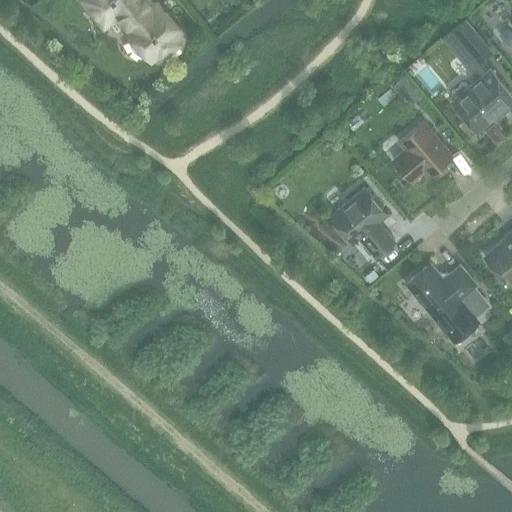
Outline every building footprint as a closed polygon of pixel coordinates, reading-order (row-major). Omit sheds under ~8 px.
[(143,0),(83,0),(93,12),(98,8),(108,21),(116,14),(128,30),(127,31),(133,38),(129,41),(140,55),(144,52),(150,59),(158,52),(161,56),(176,44),(172,40),(181,33),(158,5),(152,10),(143,0)] [(452,32),(478,61),(491,50),(464,20),(452,32)] [(462,82),(451,92),(451,96),(453,99),(451,101),(474,129),(501,106),(504,110),(511,104),(511,95),(490,69),(469,86),(467,83),(462,82)] [(393,159),(411,180),(423,170),(427,175),(451,155),(423,121),(399,141),(405,148),(393,159)] [(359,237),(375,257),(395,241),(378,221),(386,214),(364,188),(330,217),(335,224),(333,226),(332,231),(338,238),(343,238),(346,236),(351,243),(359,237)] [(503,241),(484,257),(507,285),(511,281),(511,234),(509,237),(504,242),(503,241)] [(430,263),(405,283),(450,337),(485,307),(471,290),(477,284),(460,264),(448,274),(439,273),(430,263)]
